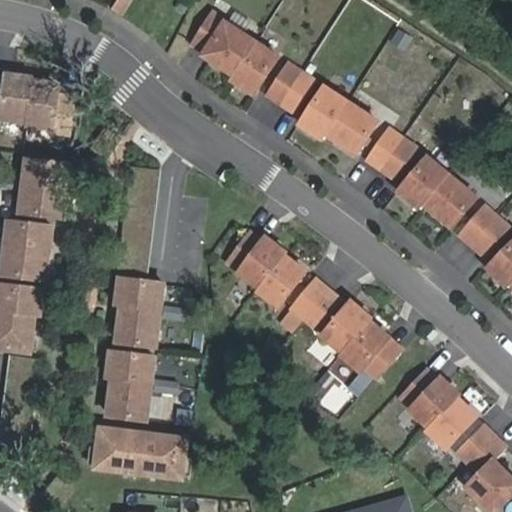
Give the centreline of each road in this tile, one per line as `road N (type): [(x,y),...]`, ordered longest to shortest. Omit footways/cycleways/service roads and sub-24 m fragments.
road 1 (residential): [(0,13),(87,43),(420,289),(511,373)]
road 2 (track): [(511,85),(392,0)]
